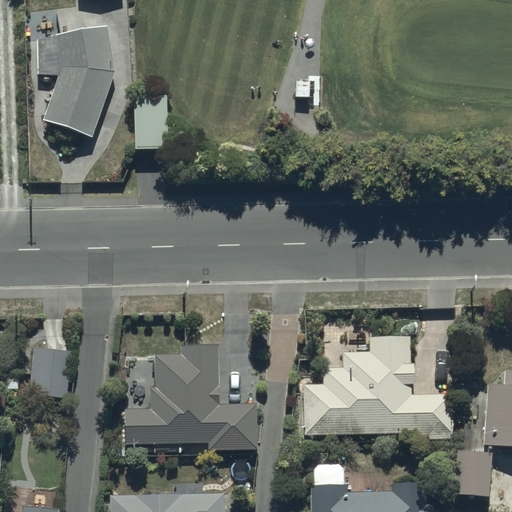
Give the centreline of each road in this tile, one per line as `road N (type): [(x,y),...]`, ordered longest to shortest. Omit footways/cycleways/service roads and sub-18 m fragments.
road 1 (tertiary): [(8,251),(293,245)]
road 2 (residential): [(293,245),(263,511)]
road 3 (residential): [(8,251),(3,0)]
road 4 (tertiary): [(293,245),(511,240)]
